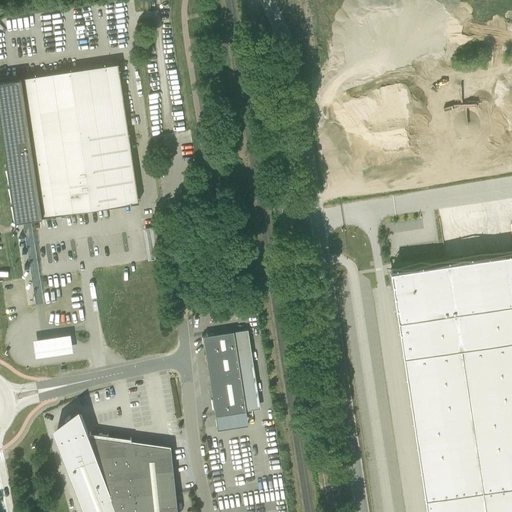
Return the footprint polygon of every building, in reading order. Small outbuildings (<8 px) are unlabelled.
[(118,63),(23,77),(0,80),(0,110),(16,220),(27,218),(45,215),(117,205),(139,202),(118,63)] [(511,511),(511,250),(391,268),(427,511),(511,511)] [(248,329),(234,331),(234,330),(203,335),(215,414),(246,410),(239,365),(253,363),(248,329)] [(70,332),(33,337),(36,355),(73,349),(70,332)] [(57,435),(56,431),(55,431),(84,511),(177,511),(171,446),(131,451),(130,441),(89,435),(82,415),(81,416),(84,425),(57,435)]
